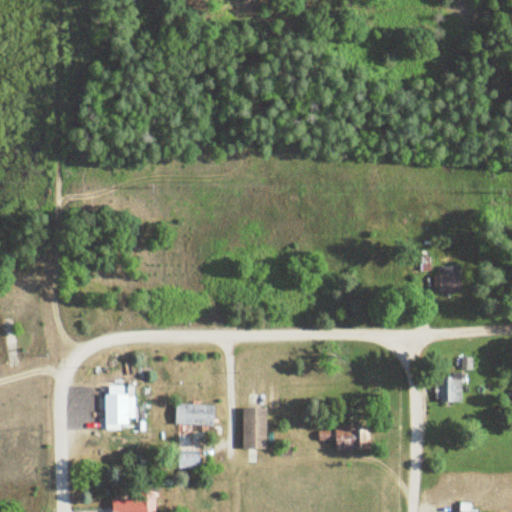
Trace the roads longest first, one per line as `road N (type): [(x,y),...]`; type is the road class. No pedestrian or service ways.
road 1 (residential): [(232,333),(390,334),(410,359)]
road 2 (residential): [(234,511),(232,333)]
road 3 (residential): [(82,346),(61,408),(64,511)]
road 4 (residential): [(414,511),(418,394),(410,359)]
road 5 (residential): [(82,346),(232,333)]
road 6 (residential): [(511,325),(390,334)]
